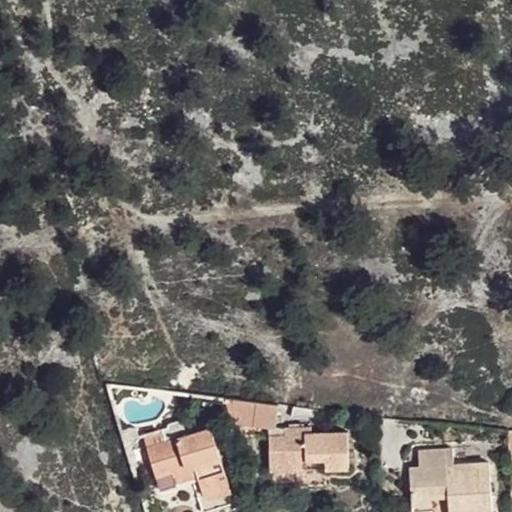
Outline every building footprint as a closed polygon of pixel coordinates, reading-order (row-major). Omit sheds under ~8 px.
[(228,397),(234,418),(281,424),(284,404),(264,402),(228,397)] [(175,427),(180,436),(199,432),(193,424),(190,416),(175,420),(175,427)] [(330,453),(330,465),(351,466),(350,429),(311,429),(312,422),(285,423),(286,431),(271,430),(271,453),(289,454),(289,464),(300,464),(311,464),(312,453),(330,453)] [(199,432),(180,436),(152,443),(160,475),(199,467),(202,479),(206,495),(236,488),(220,426),(199,432)] [(407,468),(409,495),(430,494),(446,494),(447,511),(490,511),(487,464),(451,466),(451,450),(415,453),(417,468),(407,468)] [(270,463),(289,464),(289,454),(271,453),(270,463)] [(311,464),(330,465),(330,453),(312,453),(311,464)] [(199,467),(160,475),(163,488),(195,480),(202,479),(199,467)] [(212,511),(241,506),(236,488),(206,495),(202,479),(195,480),(204,511),(212,511)] [(431,511),(430,494),(409,495),(410,511),(431,511)]
